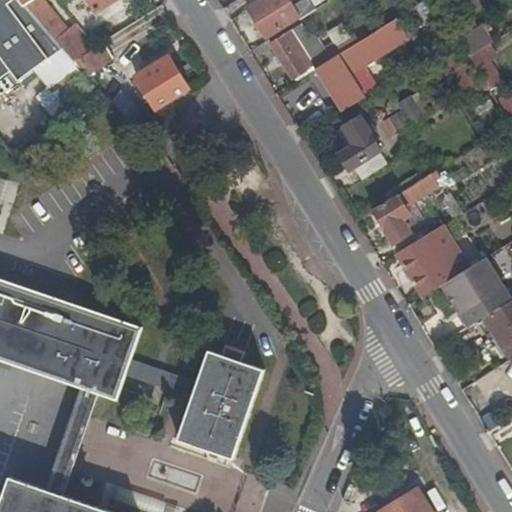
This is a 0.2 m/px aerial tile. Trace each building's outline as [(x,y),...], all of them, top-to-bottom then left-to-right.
[(21,0),(0,0),(0,95),(2,98),(18,81),(29,72),(44,87),(32,97),(52,120),(93,83),(86,75),(73,60),(26,5),(21,0)] [(86,48),(46,0),(34,0),(26,5),(73,60),(86,48)] [(88,0),(95,12),(112,0),(88,0)] [(296,15),(286,0),(267,0),(250,10),(268,39),(298,21),(301,24),(318,13),(309,0),(299,7),(302,12),(296,15)] [(453,31),(460,41),(477,30),(479,29),(473,19),(453,31)] [(337,48),(354,39),(345,24),(329,33),(337,48)] [(393,41),(385,28),(315,72),(329,94),(335,105),(342,117),(365,102),(345,71),(375,53),(393,41)] [(477,30),(460,41),(470,58),(488,47),(477,30)] [(292,39),(276,48),(297,81),(312,71),(292,39)] [(73,60),(86,75),(116,56),(105,40),(73,60)] [(509,81),(488,47),(470,58),(491,92),(509,81)] [(169,53),(135,75),(158,110),(192,88),(169,53)] [(121,88),(111,99),(124,110),(132,100),(134,99),(121,88)] [(385,120),(389,131),(430,113),(422,93),(398,103),(402,113),(385,120)] [(511,93),(500,98),(507,116),(511,114),(511,93)] [(329,94),(319,100),(326,111),(335,105),(329,94)] [(149,116),(132,100),(124,110),(138,122),(149,116)] [(341,157),(352,174),(386,152),(374,132),(368,122),(365,117),(347,128),(358,146),(341,157)] [(440,181),(435,174),(375,211),(397,246),(398,247),(413,237),(404,223),(401,219),(410,213),(424,205),(440,194),(434,184),(440,181)] [(446,226),(401,254),(425,293),(449,279),(451,281),(471,268),(446,226)] [(471,268),(445,286),(467,320),(508,293),(486,258),(471,268)] [(0,356),(80,384),(98,390),(113,396),(121,373),(127,356),(138,325),(0,277),(0,356)] [(511,302),(485,320),(511,363),(511,302)] [(263,366),(206,346),(195,378),(189,396),(175,435),(232,455),(263,366)] [(127,356),(121,373),(189,396),(195,378),(127,356)] [(44,488),(61,494),(98,390),(80,384),(44,488)] [(44,488),(9,476),(0,502),(0,511),(114,511),(61,494),(44,488)] [(359,511),(437,511),(416,478),(415,476),(359,511)]
